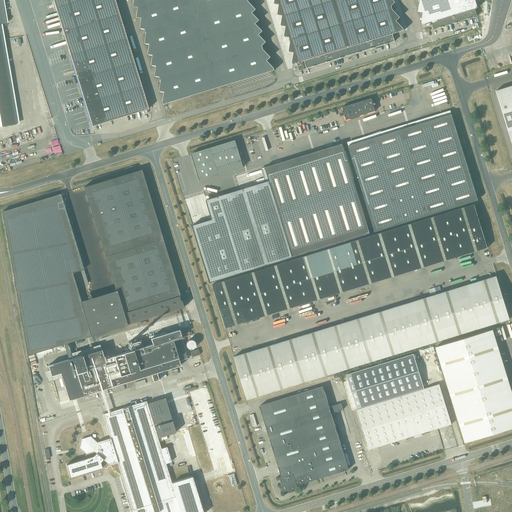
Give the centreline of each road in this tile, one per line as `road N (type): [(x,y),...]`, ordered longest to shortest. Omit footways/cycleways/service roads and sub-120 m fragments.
road 1 (unclassified): [(262,511),(152,148)]
road 2 (unclassified): [(152,148),(449,60)]
road 3 (unclassified): [(511,259),(449,60)]
road 4 (unclassified): [(287,511),(460,458)]
road 5 (unclassified): [(0,192),(152,148)]
road 6 (unknown): [(176,141),(198,189),(277,159)]
